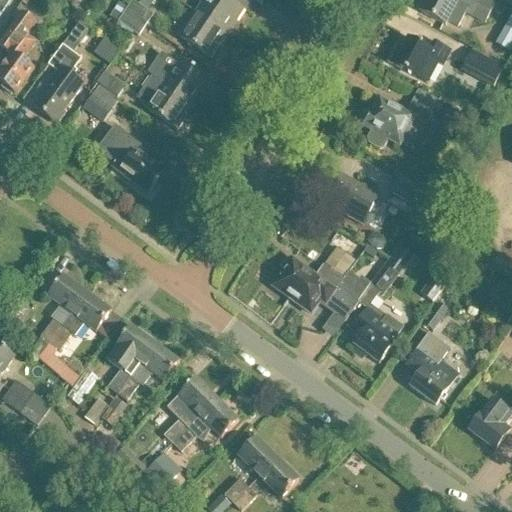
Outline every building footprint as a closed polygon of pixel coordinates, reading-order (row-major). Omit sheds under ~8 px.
[(205,2),(196,15),(226,35),(235,23),(237,24),(245,13),(226,0),(203,0),(203,1),(205,2)] [(452,0),(428,0),(420,17),(445,30),(446,27),(457,33),(465,17),(485,28),(495,10),(475,0),(458,0),(458,3),(452,0)] [(127,10),(125,14),(146,28),(153,18),(133,4),(128,11),(127,10)] [(118,26),(125,14),(127,10),(119,5),(109,21),(118,26)] [(146,28),(125,14),(118,26),(139,40),(146,28)] [(226,35),(196,15),(187,29),(184,27),(177,38),(211,62),(219,50),(217,48),(226,35)] [(35,26),(23,17),(0,47),(0,48),(13,58),(0,76),(0,85),(5,89),(5,92),(11,96),(13,95),(16,97),(34,72),(23,64),(32,51),(22,44),(35,26)] [(70,54),(75,47),(88,29),(82,24),(49,68),(59,76),(33,110),(57,129),(66,118),(64,116),(85,89),(71,78),(82,63),(70,54)] [(511,44),(505,41),(500,50),(510,56),(511,53),(511,44)] [(394,52),(387,67),(417,83),(418,81),(429,87),(438,70),(440,71),(447,57),(429,48),(426,54),(405,43),(399,55),(394,52)] [(503,71),(472,54),(461,74),(492,91),(503,71)] [(152,81),(192,108),(201,95),(203,96),(212,84),(179,61),(171,72),(156,61),(147,74),(153,79),(152,81)] [(98,87),(118,102),(125,91),(106,77),(98,87)] [(184,120),(192,108),(152,81),(136,103),(145,109),(144,111),(177,133),(186,122),(184,120)] [(120,104),(100,89),(83,111),(103,127),(120,104)] [(363,127),(373,132),(367,142),(369,148),(380,154),(385,151),(389,145),(401,151),(416,123),(427,129),(434,117),(431,116),(437,104),(418,94),(407,116),(380,101),(372,115),(370,114),(364,116),(362,121),(363,127)] [(449,114),(442,126),(452,132),(459,119),(449,114)] [(159,181),(164,175),(148,163),(149,161),(119,139),(110,152),(121,160),(114,169),(124,176),(124,179),(131,184),(134,183),(149,195),(151,192),(154,192),(160,184),(159,181)] [(401,176),(391,192),(414,205),(423,188),(401,176)] [(337,179),(333,188),(330,188),(328,188),(327,189),(325,190),(324,191),(323,193),(322,194),(322,196),(321,198),(322,200),(322,201),(323,203),(324,204),(361,224),(376,197),(352,185),(351,186),(337,179)] [(423,203),(412,223),(422,228),(433,208),(423,203)] [(339,240),(312,277),(292,263),(273,290),(290,302),(298,290),(304,295),(307,291),(313,296),(321,284),(335,294),(349,275),(348,275),(346,278),(342,275),(357,253),(339,240)] [(399,248),(359,305),(369,311),(380,296),(384,299),(398,279),(402,281),(417,261),(399,248)] [(298,290),(290,302),(311,317),(321,303),(326,307),(331,300),(352,314),(371,287),(361,280),(359,282),(349,275),(335,294),(321,284),(313,296),(307,291),(304,295),(298,290)] [(50,349),(88,298),(63,280),(48,300),(65,312),(55,325),(54,324),(40,343),(43,345),(38,351),(45,356),(50,349)] [(439,281),(431,293),(439,299),(447,287),(439,281)] [(88,298),(50,349),(57,355),(58,356),(71,339),(75,341),(85,327),(97,335),(112,315),(88,298)] [(437,306),(422,326),(433,334),(448,314),(437,306)] [(372,311),(369,316),(358,330),(364,335),(354,348),(379,367),(391,351),(388,349),(403,330),(388,318),(385,321),(372,311)] [(118,399),(156,347),(131,330),(106,363),(122,374),(109,392),(118,399)] [(180,365),(156,347),(118,399),(128,406),(141,389),(139,387),(149,374),(165,385),(180,365)] [(41,361),(40,363),(59,379),(67,370),(54,359),(57,355),(50,349),(45,356),(41,361)] [(436,409),(449,391),(458,378),(419,349),(406,368),(419,377),(410,390),(436,409)] [(0,350),(0,381),(15,362),(0,350)] [(87,373),(67,399),(79,408),(98,382),(87,373)] [(168,411),(181,424),(188,432),(200,421),(218,403),(196,382),(168,411)] [(52,410),(16,384),(2,403),(38,429),(52,410)] [(116,401),(109,411),(101,421),(112,429),(127,410),(116,401)] [(101,421),(109,411),(98,403),(84,421),(94,430),(101,421)] [(239,425),(218,403),(200,421),(188,432),(173,448),(182,457),(197,443),(204,447),(212,433),(222,442),(239,425)] [(511,419),(492,403),(469,433),(495,453),(511,432),(505,428),(511,419)] [(165,440),(173,448),(188,432),(181,424),(165,440)] [(511,438),(502,448),(511,458),(511,456),(511,438)] [(238,459),(260,481),(277,463),(256,441),(238,459)] [(116,460),(128,470),(136,460),(124,450),(116,460)] [(182,475),(173,466),(164,457),(144,476),(162,494),(182,475)] [(277,463),(260,481),(281,502),(299,484),(277,463)] [(241,484),(225,500),(236,511),(246,511),(257,501),(241,484)] [(222,500),(209,511),(227,511),(231,509),(224,501),(222,500)]
